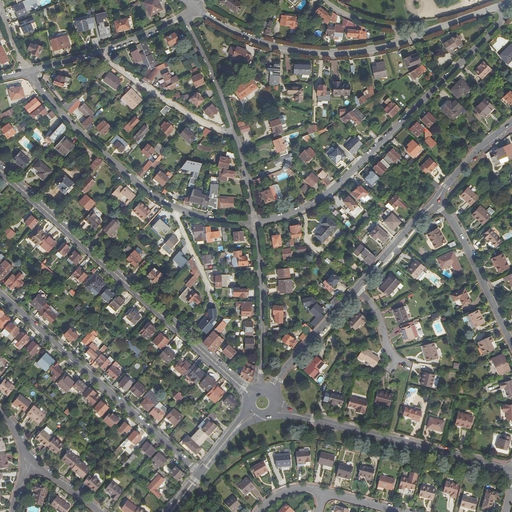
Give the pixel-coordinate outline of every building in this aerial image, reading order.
[(151,9),(154,14),(162,10),(156,0),(155,0),(145,5),(147,10),(151,9)] [(237,12),(242,4),(235,0),(218,0),(237,12)] [(27,14),(22,2),(17,4),(13,6),(18,18),(27,14)] [(327,24),(330,17),(326,14),(328,13),(319,7),(315,11),(319,14),(317,16),(316,17),(321,21),(322,20),(327,24)] [(99,26),(97,26),(100,37),(111,35),(109,26),(105,27),(104,19),(108,18),(107,13),(95,15),(97,24),(99,23),(99,26)] [(297,29),(298,17),(281,15),(280,24),(291,25),(290,26),(292,27),(294,29),(297,29)] [(94,27),(93,18),(76,21),(78,31),(88,29),(88,28),(94,27)] [(335,27),(334,38),(342,38),(343,26),(345,26),(348,20),(343,18),(342,25),(335,24),(335,27)] [(24,34),(33,30),(29,19),(19,23),(24,34)] [(117,30),(129,28),(127,19),(115,21),(117,30)] [(326,37),(334,38),(335,27),(328,26),(326,31),(326,37)] [(348,35),(348,36),(357,36),(357,38),(361,38),(362,31),(357,30),(349,29),(348,33),(347,33),(347,35),(348,35)] [(171,48),(180,43),(175,32),(166,37),(171,48)] [(69,45),(66,35),(50,40),(53,50),(69,45)] [(453,38),(444,45),(448,50),(457,44),(459,47),(463,45),(456,35),(453,38)] [(146,41),(141,44),(147,57),(150,64),(155,62),(146,41)] [(34,52),(33,54),(39,57),(42,48),(36,45),(35,46),(31,44),(28,49),(33,51),(34,52)] [(232,57),(237,60),(243,62),(243,60),(249,63),(252,55),(246,53),(247,51),(246,49),(236,45),(236,48),(231,46),(228,53),(233,54),(232,57)] [(511,45),(500,56),(502,58),(511,47),(511,45)] [(511,47),(502,58),(508,64),(511,61),(511,47)] [(145,68),(147,67),(150,65),(150,64),(147,57),(142,60),(138,50),(131,53),(135,62),(137,62),(139,65),(143,63),(145,68)] [(422,62),(418,53),(405,59),(408,67),(422,62)] [(100,58),(98,59),(109,69),(111,67),(100,58)] [(155,62),(150,64),(150,65),(152,69),(161,65),(158,60),(155,62)] [(484,62),(480,65),(481,66),(479,68),(475,72),(482,80),(492,70),(484,62)] [(280,86),(281,63),(275,63),(275,67),(268,66),(268,72),(271,72),(270,85),(274,86),(280,86)] [(148,69),(148,70),(145,75),(153,80),(160,70),(161,73),(167,70),(163,64),(161,65),(152,69),(150,65),(148,69)] [(295,74),(311,74),(312,64),(295,64),(295,74)] [(388,76),(385,64),(373,68),(375,80),(388,76)] [(100,78),(107,71),(100,66),(94,73),(100,78)] [(428,70),(423,66),(419,68),(411,73),(414,79),(428,70)] [(164,88),(179,81),(177,75),(172,78),(171,78),(170,77),(171,76),(169,71),(162,75),(165,80),(166,79),(167,81),(165,81),(166,82),(160,85),(161,89),(164,88)] [(116,90),(122,82),(110,73),(104,81),(116,90)] [(192,77),(196,87),(204,83),(200,73),(192,77)] [(255,78),(254,79),(252,76),(247,79),(248,80),(239,86),(238,85),(234,88),(242,99),(243,99),(245,102),(247,102),(252,98),(252,96),(250,94),(259,87),(255,81),(256,81),(255,78)] [(54,85),(63,87),(65,82),(69,84),(71,79),(65,77),(65,79),(58,77),(57,79),(56,79),(54,85)] [(456,83),(457,84),(460,81),(465,86),(467,85),(468,83),(462,77),(456,83)] [(180,85),(179,81),(164,88),(166,92),(168,93),(169,91),(180,85)] [(334,81),(334,93),(350,94),(350,84),(341,84),(341,81),(334,81)] [(460,81),(457,84),(450,91),(458,98),(463,93),(465,95),(471,89),(467,85),(465,86),(460,81)] [(356,108),(357,107),(374,96),(373,91),(371,83),(367,84),(367,89),(368,91),(364,93),(358,97),(358,95),(354,95),(356,108)] [(332,101),(332,92),(327,91),(328,85),(323,85),(323,86),(319,86),(319,94),(320,94),(319,100),(332,101)] [(11,100),(24,97),(22,87),(9,90),(11,100)] [(129,87),(124,92),(127,94),(122,98),(134,110),(143,100),(132,89),(131,90),(129,87)] [(296,101),(303,101),(304,88),(289,87),(289,93),(296,94),(296,101)] [(511,91),(511,92),(505,98),(502,100),(508,107),(511,103),(511,91)] [(190,98),(198,106),(204,100),(197,92),(190,98)] [(392,117),(400,110),(393,102),(394,101),(391,97),(386,101),(389,106),(385,110),(392,117)] [(34,109),(35,110),(41,106),(36,99),(29,104),(34,110),(34,109)] [(485,119),(492,112),(490,111),(494,108),(486,100),(476,111),(485,119)] [(79,104),(77,101),(71,107),(68,110),(71,114),(80,105),(79,104)] [(463,109),(456,101),(453,104),(450,102),(441,110),(450,118),(459,109),(461,112),(473,123),(475,121),(463,109)] [(66,102),(63,105),(68,110),(71,107),(66,102)] [(84,122),(82,125),(86,129),(91,123),(94,120),(95,118),(92,115),(94,113),(85,103),(79,109),(88,119),(87,120),(84,122)] [(205,111),(211,117),(218,111),(212,104),(205,111)] [(161,112),(165,115),(171,109),(166,105),(161,112)] [(47,112),(41,106),(35,110),(30,114),(33,118),(39,114),(42,117),(47,112)] [(355,114),(362,121),(366,117),(357,107),(356,108),(352,111),(355,114)] [(340,118),(341,118),(351,112),(350,109),(340,109),(340,113),(340,118)] [(351,112),(341,118),(345,123),(355,114),(352,111),(351,112)] [(422,120),(429,128),(436,121),(429,113),(422,120)] [(273,133),(274,137),(284,133),(283,129),(281,123),(285,122),(283,115),(274,118),(275,121),(270,122),(274,132),(273,133)] [(124,128),(129,132),(139,121),(135,117),(124,128)] [(253,118),(237,122),(239,127),(255,122),(253,118)] [(104,120),(97,128),(104,135),(112,128),(104,120)] [(165,122),(160,127),(162,129),(161,130),(168,136),(169,135),(172,138),(177,132),(174,129),(174,128),(172,126),(173,124),(169,120),(167,123),(165,122)] [(15,125),(21,133),(24,131),(18,124),(18,123),(15,125)] [(49,145),(66,127),(62,123),(49,138),(48,136),(44,140),(49,145)] [(94,127),(91,123),(86,129),(89,132),(94,127)] [(430,137),(433,135),(422,124),(420,126),(417,123),(410,130),(418,138),(423,133),(424,134),(426,140),(425,141),(430,146),(429,147),(433,150),(437,147),(435,145),(436,143),(435,142),(430,137)] [(0,130),(6,139),(15,133),(9,124),(0,130)] [(139,144),(146,136),(145,135),(149,129),(145,125),(134,137),(136,139),(135,140),(139,144)] [(196,137),(186,128),(182,133),(180,135),(191,144),(193,140),(196,137)] [(200,136),(204,139),(210,131),(206,129),(200,136)] [(332,136),(327,132),(324,135),(323,134),(319,137),(322,141),(323,140),(326,142),(332,136)] [(111,143),(121,152),(128,145),(118,136),(111,143)] [(74,146),(68,141),(67,142),(63,138),(57,146),(66,155),(74,146)] [(278,158),(288,154),(286,147),(288,146),(287,143),(284,144),(282,138),(275,141),(276,147),(274,147),(278,158)] [(357,138),(346,149),(352,155),(363,144),(357,138)] [(406,151),(413,157),(421,149),(413,141),(409,144),(411,146),(406,151)] [(158,143),(154,148),(155,150),(154,151),(157,153),(160,155),(163,152),(165,149),(158,143)] [(203,146),(201,143),(196,149),(211,152),(212,149),(203,146)] [(149,157),(154,151),(155,150),(154,148),(148,144),(147,145),(142,151),(149,157)] [(299,156),(306,164),(316,154),(310,147),(308,149),(307,151),(305,150),(299,156)] [(337,147),(328,156),(336,165),(341,160),(342,161),(346,157),(337,147)] [(507,157),(504,148),(497,151),(500,160),(507,157)] [(390,166),(391,167),(401,156),(393,149),(383,159),(390,166)] [(13,159),(16,162),(20,165),(23,168),(30,161),(24,155),(20,151),(13,159)] [(163,152),(160,155),(156,160),(158,162),(165,154),(163,152)] [(287,160),(283,170),(289,167),(296,153),(296,152),(286,156),(287,160)] [(97,167),(102,160),(98,156),(93,163),(97,167)] [(221,167),(225,168),(228,169),(230,159),(221,157),(219,167),(221,167)] [(381,175),(390,166),(383,159),(374,169),(381,175)] [(426,173),(428,171),(431,173),(438,166),(430,159),(421,168),(426,173)] [(32,169),(44,180),(52,171),(40,160),(32,169)] [(141,177),(152,165),(153,163),(150,160),(138,174),(141,177)] [(183,165),(195,168),(197,168),(201,169),(203,164),(187,161),(183,165)] [(225,170),(225,168),(221,167),(220,179),(227,181),(228,176),(235,177),(236,172),(225,170)] [(190,183),(195,185),(201,169),(197,168),(194,176),(192,176),(190,183)] [(371,186),(379,178),(371,170),(364,178),(371,186)] [(163,186),(169,179),(161,171),(154,179),(163,186)] [(312,187),(319,179),(312,173),(305,180),(312,187)] [(60,190),(64,193),(68,197),(77,188),(73,185),(64,176),(56,185),(60,189),(60,190)] [(95,181),(89,176),(78,188),(84,193),(95,181)] [(254,180),(255,185),(267,181),(266,180),(265,176),(254,180)] [(217,209),(218,195),(219,185),(218,184),(218,178),(212,177),(209,196),(205,195),(203,204),(208,206),(208,204),(213,205),(213,207),(213,208),(217,209)] [(325,177),(322,180),(328,186),(331,183),(325,177)] [(328,186),(322,180),(319,182),(325,188),(328,186)] [(435,182),(432,185),(437,190),(440,186),(435,182)] [(130,201),(135,195),(132,193),(131,193),(125,187),(124,188),(120,185),(110,195),(115,199),(117,196),(126,204),(129,200),(130,201)] [(280,198),(274,185),(269,187),(270,189),(261,192),(265,202),(274,199),(274,201),(280,198)] [(362,195),(364,198),(368,194),(361,187),(360,188),(359,187),(352,194),(358,200),(362,195)] [(472,205),(479,197),(469,188),(461,196),(472,205)] [(190,199),(190,200),(198,203),(203,204),(205,195),(201,194),(202,192),(194,190),(190,199)] [(88,210),(94,203),(85,195),(79,202),(88,210)] [(405,210),(408,207),(397,195),(389,203),(394,209),(399,204),(403,209),(405,210)] [(234,197),(220,196),(219,198),(218,208),(222,209),(223,207),(227,207),(227,206),(232,206),(233,205),(234,197)] [(352,211),(350,213),(355,217),(362,210),(348,197),(343,202),(352,211)] [(144,221),(151,212),(141,203),(133,211),(144,221)] [(473,216),(477,220),(478,219),(484,225),(492,216),(481,207),(473,216)] [(91,211),(84,219),(95,229),(101,222),(93,216),(95,214),(91,211)] [(25,224),(31,229),(38,222),(31,216),(25,224)] [(315,235),(323,242),(337,226),(327,217),(321,224),(324,226),(315,235)] [(111,218),(102,228),(110,236),(119,226),(111,218)] [(163,236),(171,228),(159,218),(152,226),(163,236)] [(292,237),(302,236),(302,226),(299,227),(299,225),(291,226),(292,237)] [(197,241),(206,241),(205,233),(205,227),(202,228),(202,226),(193,226),(193,227),(190,227),(191,231),(194,231),(195,238),(196,238),(197,241)] [(6,237),(11,231),(7,227),(2,233),(6,237)] [(231,228),(222,227),(223,235),(227,235),(227,231),(230,231),(231,228)] [(378,238),(384,243),(389,237),(378,227),(370,235),(376,241),(378,238)] [(447,242),(441,228),(440,228),(439,227),(429,231),(435,247),(447,242)] [(36,248),(39,245),(47,236),(39,228),(27,240),(36,248)] [(206,233),(205,233),(206,241),(206,242),(212,242),(212,238),(219,238),(219,232),(210,233),(210,228),(206,228),(206,233)] [(393,230),(389,233),(395,239),(395,238),(398,235),(393,230)] [(497,248),(503,243),(491,230),(484,237),(488,242),(490,240),(497,248)] [(6,237),(9,240),(15,234),(11,231),(6,237)] [(243,231),(234,232),(234,241),(245,241),(244,236),(243,236),(243,231)] [(275,249),(282,248),(280,235),(273,236),(275,249)] [(47,236),(39,245),(48,252),(56,243),(47,236)] [(23,240),(17,246),(28,255),(31,252),(25,247),(28,244),(23,240)] [(36,248),(27,240),(26,241),(31,246),(30,247),(34,251),(36,248)] [(64,257),(71,250),(68,248),(68,247),(65,243),(58,251),(64,257)] [(371,265),(377,259),(361,245),(354,253),(359,257),(361,254),(366,258),(365,260),(371,265)] [(284,259),(292,258),(290,249),(282,250),(284,259)] [(134,251),(127,259),(134,266),(141,259),(138,256),(139,255),(134,251)] [(241,251),(233,252),(234,257),(232,260),(232,264),(235,266),(247,265),(246,256),(241,256),(241,251)] [(69,258),(76,265),(82,259),(75,252),(69,258)] [(457,276),(464,273),(454,253),(438,261),(443,271),(453,266),(457,276)] [(497,265),(498,268),(501,273),(511,269),(504,255),(492,260),(495,266),(497,265)] [(198,271),(192,257),(188,261),(193,271),(191,272),(193,277),(198,271)] [(342,257),(338,260),(342,264),(344,266),(348,262),(342,257)] [(427,268),(417,260),(407,271),(416,279),(418,278),(421,281),(427,274),(424,271),(427,268)] [(9,264),(5,269),(3,267),(0,269),(0,277),(3,279),(14,268),(9,264)] [(42,264),(39,267),(50,277),(53,274),(42,264)] [(154,267),(147,275),(150,277),(149,280),(152,282),(154,281),(161,274),(154,267)] [(78,268),(73,275),(82,283),(87,276),(81,270),(78,268)] [(289,268),(278,269),(279,278),(290,277),(289,268)] [(193,277),(185,285),(187,287),(178,298),(184,303),(186,300),(190,303),(189,305),(193,309),(202,300),(189,288),(196,280),(196,279),(200,275),(198,271),(193,277)] [(16,285),(20,288),(24,283),(20,280),(24,277),(19,273),(15,278),(12,275),(5,282),(12,289),(16,285)] [(333,274),(326,281),(333,287),(340,280),(333,274)] [(383,284),(382,284),(379,287),(388,295),(400,282),(391,274),(388,278),(389,278),(383,284)] [(92,275),(85,283),(87,286),(86,287),(89,290),(92,287),(99,293),(106,285),(96,276),(95,277),(92,275)] [(216,289),(228,288),(228,282),(230,282),(230,276),(222,276),(222,277),(212,277),(212,281),(214,283),(216,283),(216,289)] [(291,279),(279,280),(280,285),(280,292),(292,291),(291,279)] [(240,288),(234,288),(234,297),(240,297),(240,298),(246,298),(246,296),(248,296),(248,289),(240,289),(240,288)] [(463,306),(471,302),(465,288),(450,295),(453,301),(459,298),(463,306)] [(107,289),(101,296),(110,304),(114,299),(112,298),(115,294),(112,291),(110,292),(107,289)] [(39,311),(47,303),(39,295),(31,303),(39,311)] [(110,304),(108,306),(115,312),(124,302),(117,296),(114,299),(110,304)] [(334,306),(339,300),(335,297),(330,303),(334,306)] [(251,302),(237,302),(237,311),(242,312),(242,319),(248,319),(248,316),(251,316),(251,302)] [(330,303),(328,302),(325,305),(330,310),(334,306),(330,303)] [(50,322),(56,316),(48,309),(50,307),(47,304),(39,313),(45,319),(46,318),(50,322)] [(48,309),(57,317),(60,314),(51,306),(50,307),(48,309)] [(275,314),(275,322),(282,322),(282,306),(274,306),(273,314),(275,314)] [(394,310),(396,315),(397,315),(400,323),(409,320),(404,306),(394,310)] [(216,309),(210,309),(211,317),(209,319),(206,317),(198,326),(207,333),(214,325),(212,323),(217,318),(216,309)] [(469,314),(475,327),(485,323),(479,309),(469,314)] [(0,329),(1,331),(11,320),(7,317),(7,318),(3,314),(0,310),(0,329)] [(127,318),(135,325),(141,318),(133,311),(127,318)] [(310,333),(325,317),(320,313),(310,324),(307,322),(305,325),(304,324),(301,328),(306,331),(310,333)] [(355,317),(352,319),(348,324),(355,329),(360,322),(362,324),(366,320),(358,313),(355,317)] [(5,328),(10,333),(16,326),(19,322),(17,320),(13,324),(12,323),(11,325),(9,324),(5,328)] [(203,343),(213,352),(223,340),(214,332),(217,330),(219,332),(226,325),(222,321),(203,343)] [(245,331),(235,331),(235,335),(238,335),(252,336),(252,322),(246,322),(245,331)] [(401,328),(402,332),(404,332),(405,335),(403,335),(405,341),(415,338),(410,322),(401,326),(401,328)] [(145,338),(146,336),(149,333),(152,335),(155,332),(153,329),(154,328),(149,323),(140,333),(145,338)] [(10,333),(6,337),(11,340),(19,332),(17,331),(19,329),(16,326),(10,333)] [(73,341),(78,336),(70,329),(64,336),(71,342),(72,340),(73,341)] [(88,347),(92,342),(96,338),(94,336),(94,335),(96,336),(98,335),(94,331),(89,336),(87,335),(81,341),(88,347)] [(310,333),(306,331),(300,339),(303,341),(310,333)] [(22,332),(14,341),(20,346),(28,337),(22,332)] [(282,340),(285,342),(292,347),(293,348),(298,341),(287,333),(282,340)] [(153,342),(164,351),(168,346),(166,344),(169,341),(161,334),(153,342)] [(479,342),(485,354),(495,349),(492,342),(494,341),(492,336),(479,342)] [(26,350),(33,356),(40,348),(33,342),(26,350)] [(98,347),(92,342),(88,347),(90,349),(86,352),(93,359),(97,355),(94,352),(98,347)] [(139,351),(128,342),(126,344),(128,347),(136,354),(139,351)] [(422,346),(424,353),(425,353),(427,360),(438,357),(434,342),(422,346)] [(168,346),(164,351),(159,356),(168,364),(178,353),(169,345),(168,346)] [(223,352),(230,358),(235,353),(228,346),(223,352)] [(363,347),(358,357),(362,360),(363,359),(371,363),(375,355),(372,354),(373,352),(363,347)] [(36,364),(44,373),(55,361),(46,353),(36,364)] [(107,359),(102,353),(97,359),(99,361),(97,363),(105,369),(111,362),(107,359)] [(492,359),(500,376),(511,370),(504,353),(492,359)] [(317,371),(324,364),(317,357),(304,371),(314,379),(319,373),(317,371)] [(174,367),(183,376),(192,365),(188,361),(187,362),(182,358),(174,367)] [(240,374),(240,376),(250,382),(255,371),(255,369),(255,367),(243,361),(241,367),(237,371),(240,374)] [(53,382),(62,372),(56,366),(58,365),(55,362),(49,368),(55,374),(50,379),(53,382)] [(114,363),(106,372),(114,380),(120,373),(114,367),(116,365),(114,363)] [(423,380),(422,379),(421,384),(432,386),(435,374),(425,372),(423,380)] [(57,385),(66,393),(70,389),(75,384),(69,378),(70,377),(66,375),(66,374),(57,385)] [(126,390),(133,383),(125,376),(119,384),(126,390)] [(201,383),(210,391),(216,385),(216,384),(208,376),(201,383)] [(0,388),(9,395),(15,387),(4,379),(0,384),(0,388)] [(75,384),(70,389),(73,393),(76,390),(81,394),(87,388),(78,380),(75,384)] [(506,391),(507,397),(511,396),(511,380),(499,383),(501,392),(506,391)] [(137,381),(129,390),(138,398),(146,389),(137,381)] [(210,391),(207,395),(215,403),(224,393),(216,385),(210,391)] [(87,400),(87,401),(92,405),(99,398),(95,394),(96,393),(89,388),(83,395),(87,400)] [(393,394),(387,393),(387,394),(377,392),(375,402),(385,404),(390,406),(393,394)] [(342,405),(344,397),(331,394),(329,403),(334,405),(335,403),(342,405)] [(18,406),(25,411),(30,404),(19,395),(13,404),(17,408),(18,406)] [(236,405),(234,403),(236,400),(230,395),(224,402),(230,407),(231,406),(233,408),(236,405)] [(147,411),(154,404),(147,397),(140,405),(147,411)] [(356,410),(365,412),(368,401),(351,397),(349,406),(357,408),(356,410)] [(101,416),(108,408),(101,401),(94,409),(101,416)] [(170,412),(173,409),(175,406),(172,404),(167,410),(170,412)] [(506,412),(507,420),(511,419),(511,405),(502,406),(502,412),(506,412)] [(34,406),(26,415),(33,420),(34,419),(39,424),(46,416),(34,406)] [(164,414),(156,406),(150,413),(159,421),(164,414)] [(412,418),(420,420),(422,412),(405,407),(403,415),(412,418)] [(170,412),(166,417),(174,425),(182,417),(173,409),(170,412)] [(455,424),(470,428),(473,416),(458,412),(455,424)] [(110,415),(109,413),(107,415),(103,420),(111,427),(114,423),(116,424),(119,420),(113,414),(112,414),(110,415)] [(427,428),(442,432),(445,421),(430,417),(427,428)] [(203,421),(198,427),(200,428),(202,430),(208,435),(216,426),(210,420),(207,424),(203,421)] [(115,429),(117,430),(124,423),(122,421),(115,429)] [(124,423),(117,430),(120,434),(124,430),(126,433),(130,428),(124,423)] [(200,428),(191,438),(199,445),(208,435),(202,430),(200,428)] [(47,446),(53,438),(43,429),(36,437),(46,446),(47,446)] [(127,438),(124,441),(126,443),(129,440),(134,445),(141,437),(134,431),(127,439),(127,438)] [(202,448),(199,445),(191,438),(188,435),(182,441),(196,454),(202,448)] [(508,447),(511,438),(502,436),(501,440),(497,439),(495,448),(506,451),(507,447),(508,447)] [(53,438),(47,446),(56,453),(64,445),(54,437),(53,438)] [(141,449),(150,457),(155,451),(154,450),(154,449),(146,442),(141,449)] [(61,460),(72,468),(78,461),(79,460),(68,451),(61,460)] [(305,463),(311,463),(310,451),(296,453),(297,463),(305,463)] [(152,459),(161,467),(167,461),(158,453),(152,459)] [(318,464),(332,467),(335,456),(321,453),(318,464)] [(6,455),(0,456),(0,470),(9,469),(6,455)] [(281,467),(291,466),(290,455),(275,456),(276,467),(281,467)] [(129,460),(128,459),(121,466),(123,467),(129,460)] [(72,468),(71,469),(83,478),(90,469),(78,461),(72,468)] [(260,476),(268,471),(263,462),(251,469),(256,477),(259,475),(260,476)] [(336,476),(350,479),(353,467),(339,464),(336,476)] [(358,475),(367,477),(366,480),(371,481),(374,469),(361,466),(358,475)] [(176,467),(170,473),(178,480),(184,474),(176,467)] [(92,477),(89,475),(83,483),(86,485),(86,484),(94,490),(100,483),(92,476),(92,477)] [(144,487),(146,489),(147,487),(159,498),(162,495),(156,490),(164,480),(158,475),(150,484),(148,482),(144,487)] [(377,487),(392,491),(395,480),(380,476),(377,487)] [(404,491),(405,488),(414,490),(416,481),(401,477),(399,489),(404,491)] [(237,488),(244,495),(250,490),(251,491),(254,488),(246,479),(237,488)] [(116,500),(123,491),(111,482),(106,489),(113,495),(112,497),(116,500)] [(443,493),(451,495),(450,497),(456,498),(459,485),(446,482),(443,493)] [(33,504),(42,506),(47,487),(35,484),(33,491),(36,491),(33,504)] [(422,486),(419,496),(434,500),(437,489),(422,486)] [(487,490),(482,508),(491,510),(494,499),(497,499),(498,493),(487,490)] [(460,507),(474,510),(477,500),(463,496),(460,507)] [(66,511),(71,507),(57,497),(51,505),(60,511),(66,511)] [(231,511),(233,511),(241,506),(233,497),(225,504),(231,511)] [(121,509),(124,511),(134,511),(137,509),(127,501),(121,509)]
